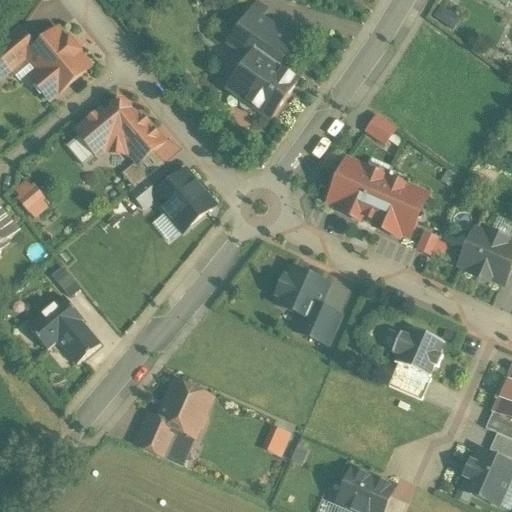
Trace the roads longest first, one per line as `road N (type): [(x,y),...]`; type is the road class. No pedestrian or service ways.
road 1 (unclassified): [(258,220),(6,511)]
road 2 (residential): [(258,220),(416,0)]
road 3 (residential): [(504,326),(258,220)]
road 4 (residential): [(130,63),(258,220)]
road 5 (residential): [(130,63),(7,173)]
road 6 (residential): [(504,326),(442,465)]
